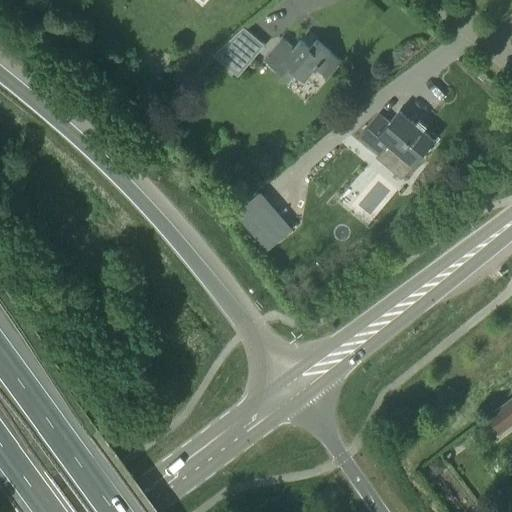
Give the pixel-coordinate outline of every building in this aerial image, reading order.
[(266,0),(227,0),(212,14),(231,35),(267,1),(266,0)] [(238,76),(265,45),(243,27),(213,55),(238,76)] [(328,78),(328,77),(341,62),(316,40),(309,48),(300,40),(294,48),(281,38),(269,53),(263,59),(289,81),(295,73),(305,81),(316,68),(328,78)] [(389,144),(413,165),(434,140),(399,111),(389,123),(378,114),(358,137),(380,155),(389,144)] [(511,398),(488,417),(500,433),(511,423),(511,398)] [(438,457),(428,465),(436,476),(446,468),(438,457)]
